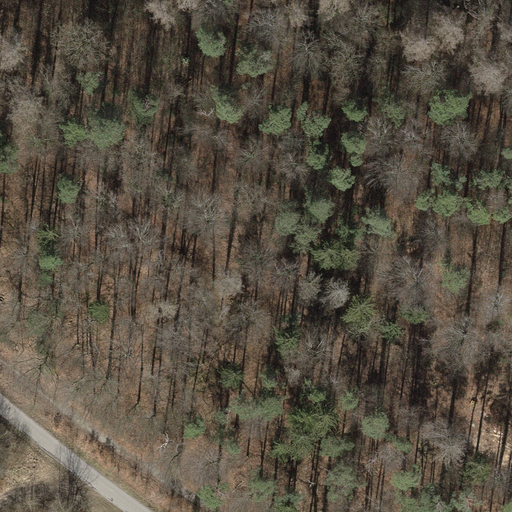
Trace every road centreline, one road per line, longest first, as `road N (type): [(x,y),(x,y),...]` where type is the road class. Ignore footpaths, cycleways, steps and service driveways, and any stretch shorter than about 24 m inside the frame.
road 1 (track): [(0,135),(219,260),(511,462)]
road 2 (track): [(225,511),(118,448),(0,349)]
